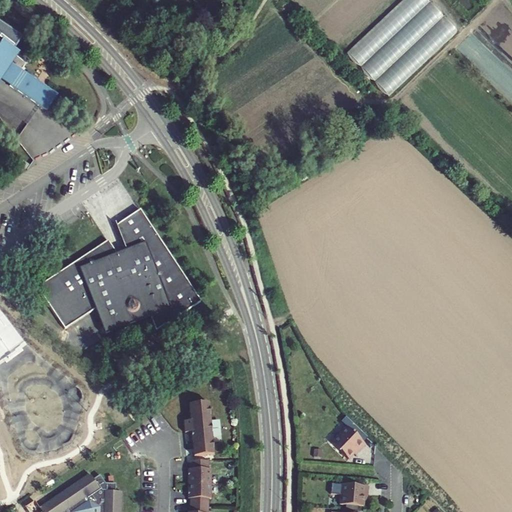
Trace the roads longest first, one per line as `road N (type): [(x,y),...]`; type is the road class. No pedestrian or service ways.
road 1 (secondary): [(37,0),(107,65),(163,138),(212,230),(258,346)]
road 2 (secondary): [(258,346),(242,272),(191,157),(123,64),(57,0)]
road 3 (secondary): [(270,511),(258,346)]
